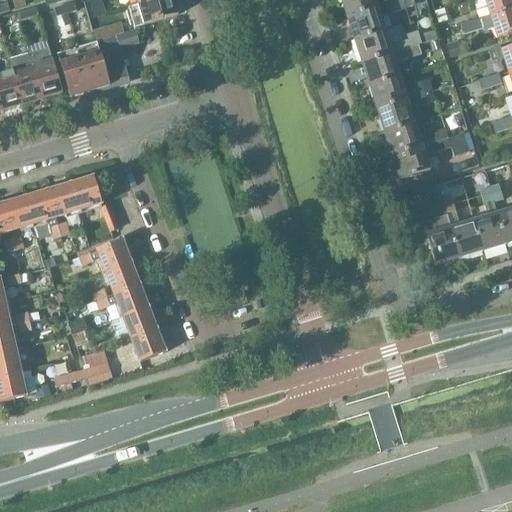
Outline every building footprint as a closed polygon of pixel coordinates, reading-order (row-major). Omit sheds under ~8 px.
[(26,7),(23,0),(18,0),(13,2),(16,10),(26,7)] [(88,0),(90,5),(95,19),(107,16),(101,0),(88,0)] [(128,9),(134,29),(178,16),(173,0),(158,0),(138,6),(128,9)] [(374,0),(340,0),(346,19),(377,9),(374,0)] [(403,0),(388,5),(377,9),(346,19),(353,42),(385,32),(395,29),(391,14),(406,10),(403,0)] [(511,0),(483,0),(490,18),(511,10),(511,0)] [(7,3),(0,5),(0,14),(10,12),(7,3)] [(64,7),(66,15),(76,12),(74,4),(64,7)] [(56,18),(66,15),(64,7),(54,10),(56,18)] [(39,17),(37,9),(17,15),(20,23),(39,17)] [(493,28),(496,39),(497,40),(511,35),(511,10),(490,18),(480,21),(480,19),(470,23),(472,32),(482,29),(483,32),(493,28)] [(20,23),(17,15),(0,19),(0,27),(0,29),(20,23)] [(470,23),(459,26),(463,36),(472,32),(470,23)] [(107,28),(94,32),(97,43),(101,42),(110,39),(110,38),(107,28)] [(435,31),(418,37),(421,47),(439,41),(435,31)] [(453,31),(445,33),(448,45),(456,42),(453,31)] [(130,81),(119,47),(139,41),(136,32),(110,39),(101,42),(97,43),(57,55),(70,98),(130,81)] [(389,47),(385,32),(353,42),(361,65),(392,56),(403,52),(417,47),(414,38),(400,43),(389,47)] [(439,42),(430,45),(433,52),(441,50),(439,42)] [(458,44),(447,48),(451,59),(462,55),(458,44)] [(508,74),(511,72),(511,48),(501,52),(500,49),(488,53),(491,63),(503,59),(508,74)] [(49,49),(29,55),(43,100),(63,94),(49,49)] [(10,61),(13,72),(23,106),(43,100),(29,55),(10,61)] [(399,78),(392,56),(361,65),(368,88),(399,78)] [(0,75),(0,99),(4,112),(23,106),(13,72),(0,75)] [(498,76),(488,79),(491,89),(501,85),(498,76)] [(432,94),(429,83),(404,91),(399,78),(368,88),(376,112),(407,102),(432,94)] [(478,82),(481,92),(491,89),(488,79),(478,82)] [(432,94),(407,102),(376,112),(383,135),(424,122),(420,108),(435,103),(432,94)] [(504,131),(511,128),(511,119),(511,118),(501,121),(504,131)] [(491,125),(494,134),(504,131),(501,121),(491,125)] [(429,136),(424,122),(383,135),(391,158),(422,148),(433,145),(458,136),(456,130),(446,133),(445,131),(429,136)] [(454,158),(469,153),(463,136),(458,137),(458,136),(433,145),(436,154),(451,149),(454,158)] [(429,171),(422,148),(391,158),(398,181),(429,171)] [(69,186),(78,213),(101,206),(93,179),(69,186)] [(69,186),(47,192),(55,220),(78,213),(69,186)] [(489,190),(493,204),(503,201),(499,187),(489,190)] [(459,260),(449,229),(446,218),(442,204),(438,190),(418,196),(423,210),(428,208),(432,222),(413,228),(420,255),(430,252),(435,267),(459,260)] [(496,215),(493,204),(489,190),(480,192),(487,218),(473,222),(482,253),(506,246),(496,215)] [(24,199),(32,226),(55,220),(47,192),(24,199)] [(10,233),(32,226),(24,199),(2,206),(10,233)] [(451,201),(442,204),(446,218),(455,215),(451,201)] [(0,236),(10,233),(2,206),(0,206),(0,236)] [(106,222),(113,219),(109,207),(101,210),(106,222)] [(511,210),(496,215),(506,246),(511,244),(511,210)] [(106,222),(110,233),(118,230),(113,219),(106,222)] [(449,229),(459,260),(482,253),(473,222),(449,229)] [(57,226),(61,239),(69,236),(65,224),(57,226)] [(61,239),(57,226),(49,229),(53,241),(61,239)] [(12,240),(15,252),(23,250),(20,238),(12,240)] [(15,252),(12,240),(4,243),(7,255),(15,252)] [(100,259),(105,275),(131,265),(122,242),(97,252),(100,259)] [(97,252),(90,255),(93,262),(100,259),(97,252)] [(90,255),(78,259),(81,267),(93,262),(90,255)] [(105,275),(114,297),(139,287),(131,265),(105,275)] [(21,285),(19,276),(7,279),(9,288),(21,285)] [(0,280),(0,305),(5,305),(1,290),(9,288),(7,279),(0,280)] [(139,287),(114,297),(122,319),(148,309),(139,287)] [(95,304),(107,299),(104,291),(92,296),(95,304)] [(95,304),(88,307),(91,314),(110,307),(107,299),(95,304)] [(5,305),(0,305),(0,329),(17,326),(15,317),(8,318),(5,305)] [(122,319),(131,340),(156,331),(148,309),(122,319)] [(17,326),(29,323),(27,314),(15,317),(17,326)] [(84,319),(69,324),(73,337),(85,333),(88,332),(84,319)] [(19,335),(31,332),(29,323),(17,326),(19,335)] [(17,326),(0,329),(0,353),(15,350),(12,337),(19,335),(17,326)] [(156,331),(131,340),(121,344),(130,367),(165,354),(156,331)] [(85,333),(73,337),(76,349),(89,345),(85,333)] [(0,377),(21,373),(15,350),(0,353),(0,377)] [(85,358),(80,359),(83,372),(89,371),(85,358)] [(107,365),(95,369),(98,377),(110,373),(107,365)] [(89,371),(83,372),(86,380),(87,380),(89,379),(98,377),(95,369),(90,370),(89,371)] [(0,402),(26,397),(21,373),(0,377),(0,402)] [(78,374),(71,376),(66,378),(68,386),(80,382),(78,374)] [(68,386),(66,378),(54,381),(56,389),(68,386)] [(48,387),(37,390),(39,400),(50,398),(48,387)]
